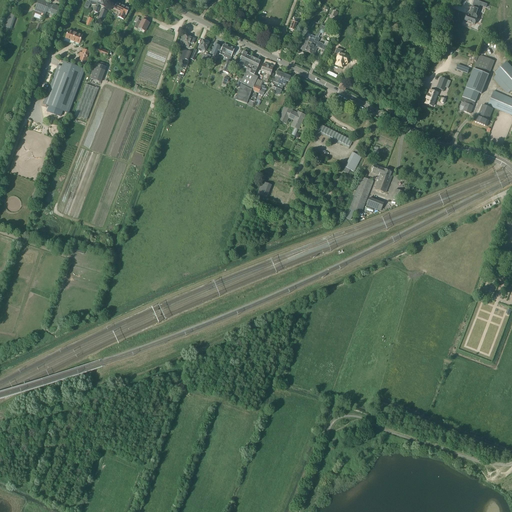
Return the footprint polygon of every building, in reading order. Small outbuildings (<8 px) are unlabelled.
[(54,19),(55,14),(56,14),(58,8),(52,5),(52,6),(49,4),(38,0),(35,8),(49,13),(48,17),(54,19)] [(96,4),(97,0),(87,0),(84,8),(88,9),(89,5),(96,5),(96,4)] [(468,14),(467,14),(465,20),(475,24),(478,17),(477,15),(479,9),(482,10),(484,5),(476,2),(474,3),(472,7),(470,13),(468,14)] [(113,10),(121,13),(119,18),(123,20),(125,15),(126,16),(129,9),(116,3),(113,10)] [(102,9),(98,19),(103,21),(107,11),(102,9)] [(15,16),(9,14),(4,28),(10,30),(15,16)] [(298,21),(293,19),(289,29),(295,31),(296,29),(297,29),(298,25),(297,24),(298,24),(297,24),(298,21)] [(138,28),(141,30),(142,29),(145,30),(149,23),(142,20),(140,22),(138,21),(134,28),(137,29),(138,28)] [(315,37),(312,45),(308,53),(314,56),(316,53),(315,52),(317,47),(324,51),(326,47),(322,45),(318,43),(317,43),(319,39),(318,38),(320,33),(322,34),(324,33),(324,31),(325,28),(321,25),(315,37)] [(68,31),(65,38),(79,44),(82,36),(68,31)] [(184,46),(185,46),(184,47),(188,49),(189,46),(189,47),(190,44),(191,44),(192,44),(192,43),(193,44),(195,39),(192,38),(183,35),(182,38),(181,37),(180,40),(181,40),(179,45),(182,47),(183,44),(185,45),(184,45),(184,46)] [(300,50),(304,51),(308,53),(312,45),(315,37),(312,36),(310,36),(310,38),(306,36),(300,50)] [(198,49),(198,50),(201,52),(204,53),(208,43),(202,40),(198,49)] [(224,56),(228,46),(224,44),(222,48),(220,47),(221,47),(215,44),(210,54),(210,55),(211,54),(216,57),(218,52),(219,52),(220,52),(219,54),(223,56),(223,57),(223,56),(224,56)] [(231,57),(234,49),(228,46),(224,56),(228,58),(227,61),(229,62),(231,57)] [(95,52),(98,53),(101,54),(107,57),(108,53),(100,49),(97,48),(95,52)] [(83,50),(79,60),(85,63),(89,52),(83,50)] [(181,79),(182,77),(183,77),(187,66),(189,61),(191,57),(192,54),(192,53),(185,50),(181,53),(179,57),(177,62),(184,65),(182,69),(181,69),(179,76),(178,75),(178,77),(178,78),(181,79)] [(243,52),(237,67),(241,69),(242,69),(245,64),(246,60),(245,59),(246,55),(247,53),(243,52)] [(336,60),(337,61),(336,65),(343,68),(344,64),(346,64),(349,56),(345,55),(339,53),(336,60)] [(245,64),(242,69),(246,71),(248,65),(251,57),(246,55),(245,59),(246,60),(245,64)] [(461,105),(465,107),(463,111),(470,114),(477,97),(479,92),(481,93),(494,62),(481,56),(461,105)] [(241,84),(235,100),(247,104),(252,90),(257,79),(258,77),(254,75),(257,70),(260,61),(251,57),(248,65),(246,71),(243,77),(241,84)] [(226,61),(222,72),(228,74),(232,63),(229,62),(227,61),(226,61)] [(49,110),(60,113),(61,111),(68,114),(85,70),(63,62),(61,67),(57,65),(43,104),(50,107),(49,110)] [(511,67),(507,62),(495,73),(497,75),(493,79),(505,92),(508,93),(511,91),(511,92),(511,67)] [(96,64),(91,79),(100,82),(106,67),(96,64)] [(252,90),(252,91),(258,93),(263,96),(265,91),(260,89),(261,88),(260,87),(262,84),(262,82),(267,84),(268,79),(273,67),(263,64),(259,76),(262,77),(261,81),(258,80),(257,79),(252,90)] [(457,65),(455,71),(466,76),(469,70),(457,65)] [(273,85),(274,85),(277,86),(282,73),(277,71),(274,79),(273,79),(271,82),(272,84),(272,85),(273,85)] [(282,73),(277,86),(275,91),(280,93),(283,85),(285,86),(286,82),(288,83),(290,83),(292,78),(290,77),(282,73)] [(450,82),(441,78),(436,88),(443,91),(445,88),(447,89),(450,82)] [(86,84),(74,116),(86,120),(98,89),(86,84)] [(426,98),(427,98),(425,103),(432,106),(437,93),(430,91),(428,96),(427,96),(426,98)] [(478,116),(476,116),(474,121),(487,126),(489,121),(493,109),(494,108),(511,115),(511,98),(494,91),(488,106),(487,107),(482,104),(478,116)] [(165,105),(169,107),(171,103),(162,99),(160,103),(165,105)] [(291,110),(285,107),(279,121),(286,124),(288,119),(293,121),(290,126),(298,130),(304,116),(298,113),(297,114),(291,111),(291,110)] [(349,147),(352,141),(320,125),(317,131),(349,147)] [(360,152),(355,149),(353,154),(352,153),(344,167),(345,168),(343,172),(348,174),(348,173),(349,173),(348,174),(349,174),(351,171),(354,172),(361,158),(359,157),(360,154),(359,154),(360,152)] [(377,180),(378,180),(375,189),(385,193),(393,173),(374,165),(371,173),(379,176),(377,180)] [(354,196),(349,209),(345,219),(350,221),(353,213),(356,214),(356,212),(361,214),(373,181),(361,177),(354,196)] [(262,182),(257,195),(266,199),(271,186),(262,182)] [(399,202),(403,192),(395,189),(391,200),(399,202)] [(383,203),(369,198),(366,206),(380,212),(383,203)]
